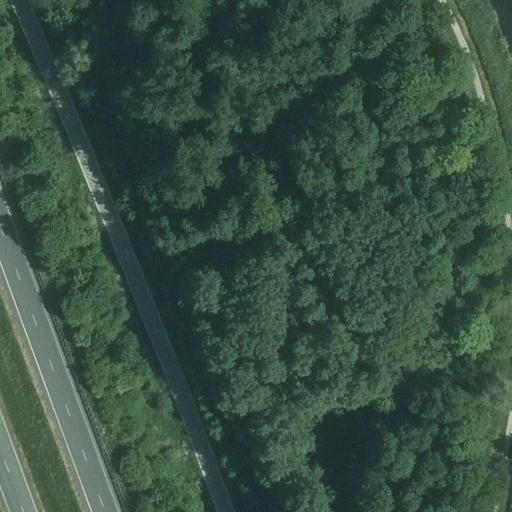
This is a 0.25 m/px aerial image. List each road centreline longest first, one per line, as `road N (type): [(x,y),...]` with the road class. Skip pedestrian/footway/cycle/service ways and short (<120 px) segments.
road 1 (unclassified): [(19,0),(167,355),(222,511)]
road 2 (trunk): [(102,511),(0,231)]
